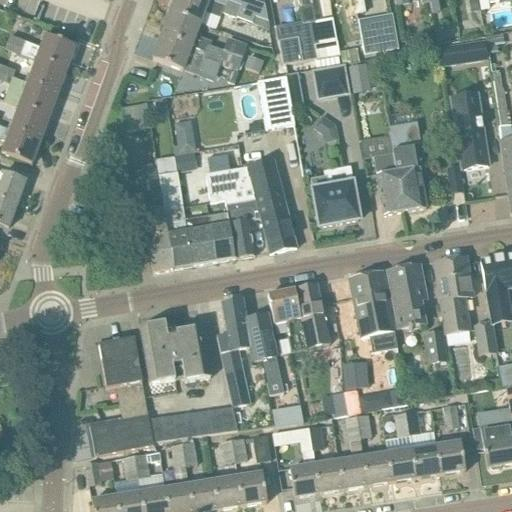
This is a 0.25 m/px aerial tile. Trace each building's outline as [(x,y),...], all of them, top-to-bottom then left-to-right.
[(222,6),(206,0),(174,0),(170,14),(199,25),(203,13),(219,19),(221,15),(268,32),(267,22),(265,22),(254,18),(251,24),(236,18),(241,6),(225,0),(222,6)] [(251,24),(254,18),(265,22),(263,5),(249,0),(206,0),(222,6),(225,0),(241,6),(236,18),(251,24)] [(292,0),(294,11),(298,10),(306,9),(313,8),(311,0),(292,0)] [(349,16),(363,14),(360,0),(346,0),(349,16)] [(306,9),(298,10),(301,25),(309,24),(316,23),(313,8),(306,9)] [(365,58),(400,50),(391,13),(357,21),(365,58)] [(199,25),(170,14),(161,37),(205,53),(208,46),(210,46),(211,42),(195,36),(199,25)] [(312,46),(308,25),(295,27),(297,39),(278,43),(282,67),(315,61),(315,62),(317,62),(314,46),(312,46)] [(75,48),(45,37),(40,49),(25,43),(21,55),(36,61),(66,72),(75,48)] [(205,53),(161,37),(153,59),(182,70),(184,65),(214,76),(218,66),(224,52),(223,52),(222,53),(209,48),(210,46),(208,46),(205,53)] [(495,37),(486,38),(488,54),(497,53),(495,37)] [(10,38),(5,50),(21,55),(25,43),(10,38)] [(224,52),(218,66),(238,73),(247,48),(227,40),(223,52),(224,52)] [(314,46),(317,62),(339,57),(336,41),(314,46)] [(259,71),(261,62),(248,58),(246,68),(259,71)] [(66,72),(36,61),(27,85),(57,96),(66,72)] [(353,95),(370,92),(366,66),(349,69),(353,95)] [(0,82),(10,86),(3,103),(18,108),(49,120),(57,96),(27,85),(12,79),(14,73),(0,67),(0,82)] [(343,67),(311,73),(316,103),(349,97),(343,67)] [(293,127),(284,77),(284,80),(257,84),(265,131),(293,127)] [(511,92),(511,94),(511,126),(499,128),(511,214),(511,92)] [(462,168),(475,166),(487,164),(476,94),(451,98),(462,168)] [(121,133),(151,129),(147,105),(117,109),(121,133)] [(0,127),(40,142),(49,120),(18,108),(14,121),(0,116),(0,127)] [(323,144),(339,141),(336,127),(322,118),(314,130),(322,136),(323,144)] [(0,140),(6,143),(2,154),(32,165),(40,142),(0,127),(0,140)] [(392,155),(403,214),(425,210),(415,154),(421,153),(416,128),(388,133),(392,155)] [(403,214),(392,155),(374,158),(377,176),(375,176),(383,217),(403,214)] [(192,267),(184,222),(173,159),(155,162),(156,168),(173,270),(192,267)] [(297,249),(276,164),(218,174),(224,208),(226,207),(257,202),(260,220),(261,220),(270,255),(297,249)] [(173,270),(156,168),(137,171),(141,196),(142,195),(145,212),(142,212),(152,274),(173,270)] [(0,199),(16,206),(24,182),(0,173),(0,199)] [(327,177),(310,180),(312,191),(319,229),(359,222),(352,184),(329,188),(327,177)] [(0,226),(8,229),(16,206),(0,199),(0,226)] [(228,226),(234,260),(254,257),(248,222),(260,220),(257,202),(226,207),(227,215),(228,226)] [(184,222),(192,267),(234,260),(228,226),(227,215),(184,222)] [(492,261),(480,264),(489,319),(509,315),(505,292),(511,290),(511,257),(502,260),(501,258),(492,259),(492,261)] [(466,258),(434,264),(446,336),(469,332),(463,300),(473,298),(466,258)] [(386,272),(397,330),(423,325),(416,289),(422,288),(418,266),(386,272)] [(397,347),(388,305),(382,273),(349,279),(360,339),(368,338),(371,352),(371,356),(397,351),(397,347)] [(303,330),(308,354),(330,349),(316,286),(294,290),(303,330)] [(303,330),(294,290),(267,295),(274,327),(286,324),(289,339),(287,339),(290,358),(308,354),(303,330)] [(250,351),(245,321),(242,302),(222,306),(228,336),(217,338),(224,370),(232,410),(248,407),(238,353),(249,351),(250,351)] [(267,317),(245,321),(250,351),(249,351),(252,363),(262,361),(268,398),(283,395),(276,359),(267,317)] [(165,324),(139,329),(150,386),(175,381),(175,380),(184,378),(185,383),(210,379),(201,329),(176,333),(175,327),(166,329),(165,324)] [(496,356),(491,329),(491,324),(472,327),(478,359),(496,356)] [(442,335),(421,338),(426,368),(447,365),(442,335)] [(133,338),(97,345),(106,392),(119,390),(123,408),(145,404),(133,338)] [(511,364),(499,368),(503,387),(511,384),(511,364)] [(347,418),(360,415),(360,414),(357,399),(356,393),(343,395),(347,418)] [(347,418),(343,395),(329,397),(334,420),(347,418)] [(376,411),(373,396),(357,399),(360,414),(376,411)] [(122,423),(89,430),(94,459),(153,448),(152,446),(148,422),(145,404),(123,408),(119,409),(122,423)] [(455,407),(441,410),(444,431),(459,429),(455,407)] [(231,410),(219,411),(223,436),(237,434),(235,426),(232,416),(231,410)] [(219,411),(208,413),(211,437),(223,436),(219,411)] [(208,413),(196,415),(199,439),(211,437),(208,413)] [(272,415),(275,431),(286,429),(284,413),(272,415)] [(405,416),(409,437),(420,435),(416,414),(405,416)] [(196,415),(184,417),(188,441),(199,439),(196,415)] [(409,437),(405,416),(393,418),(397,440),(409,437)] [(184,417),(173,418),(176,442),(188,441),(184,417)] [(173,418),(161,420),(164,444),(176,442),(173,418)] [(356,420),(360,441),(371,439),(367,418),(356,420)] [(161,420),(148,422),(152,446),(164,444),(161,420)] [(352,461),(338,463),(343,492),(367,488),(362,459),(359,441),(360,441),(356,420),(345,421),(352,461)] [(486,469),(488,469),(491,472),(499,471),(501,467),(511,465),(511,433),(511,425),(472,432),(475,453),(483,451),(486,469)] [(312,453),(320,451),(323,451),(319,429),(308,431),(312,453)] [(314,467),(312,453),(308,431),(297,433),(300,455),(302,454),(304,468),(289,471),(294,500),(319,496),(314,467)] [(266,438),(252,440),(255,465),(269,463),(266,438)] [(231,443),(234,465),(246,463),(243,441),(231,443)] [(234,465),(231,443),(220,445),(223,467),(234,465)] [(460,444),(435,448),(440,477),(464,473),(460,444)] [(182,448),(185,469),(197,467),(193,446),(182,448)] [(185,469),(182,448),(171,449),(174,471),(185,469)] [(435,448),(411,452),(415,481),(440,477),(435,448)] [(411,452),(387,455),(391,485),(415,481),(411,452)] [(387,455),(362,459),(367,488),(391,485),(387,455)] [(134,459),(138,481),(148,479),(145,458),(134,459)] [(138,481),(134,459),(122,461),(125,483),(138,481)] [(101,483),(113,482),(110,463),(98,465),(101,483)] [(314,467),(319,496),(343,492),(338,463),(315,467),(314,467)] [(99,487),(96,465),(85,467),(88,489),(99,487)] [(261,475),(236,479),(241,508),(266,504),(261,475)] [(236,479),(212,483),(216,511),(217,511),(241,508),(236,479)] [(216,511),(212,483),(188,487),(191,511),(216,511)] [(191,511),(188,487),(164,491),(167,511),(191,511)] [(167,511),(164,491),(140,494),(142,511),(167,511)] [(142,511),(140,494),(116,498),(117,511),(142,511)] [(117,511),(116,498),(91,502),(92,511),(117,511)]
